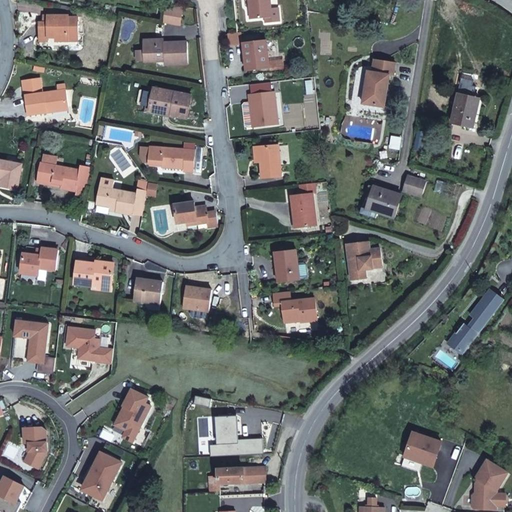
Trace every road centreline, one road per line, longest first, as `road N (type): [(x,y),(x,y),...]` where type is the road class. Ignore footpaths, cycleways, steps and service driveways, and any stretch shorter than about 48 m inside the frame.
road 1 (residential): [(197,0),(233,214),(229,242),(212,261),(184,265),(48,219),(0,213)]
road 2 (secondary): [(295,511),(297,466),(318,414),(428,309),(468,255),(511,136)]
road 3 (residential): [(0,391),(29,389),(61,415),(70,453),(45,511)]
road 4 (unknown): [(439,0),(410,159)]
